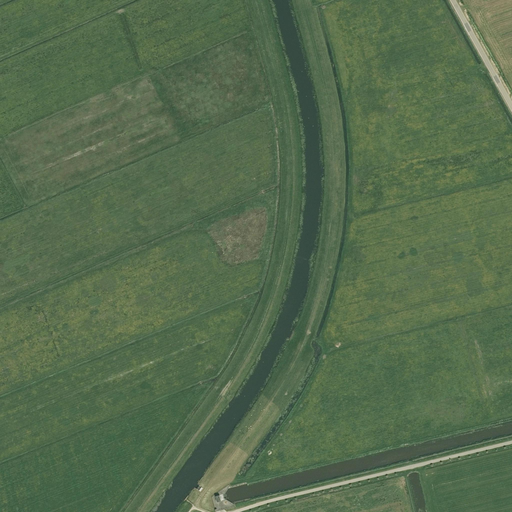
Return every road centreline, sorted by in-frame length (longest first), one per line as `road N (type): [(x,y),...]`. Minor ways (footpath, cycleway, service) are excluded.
road 1 (unclassified): [(235,511),(511,441)]
road 2 (unclassified): [(511,106),(453,0)]
